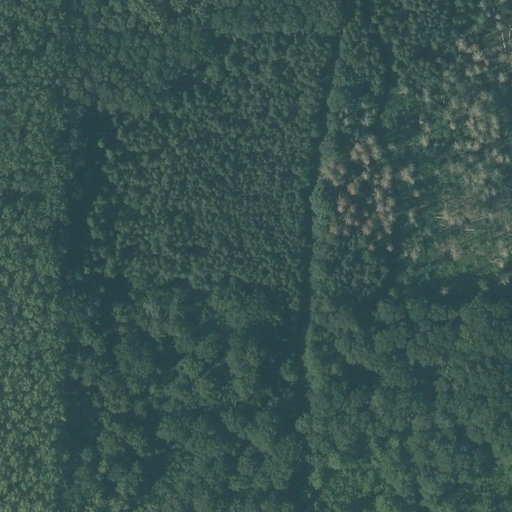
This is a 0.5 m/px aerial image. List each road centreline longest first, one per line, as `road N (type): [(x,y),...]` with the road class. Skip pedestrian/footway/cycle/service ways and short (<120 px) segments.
road 1 (unknown): [(363,0),(388,64),(377,111),(404,221),(387,291),(346,349),(356,394),(406,427),(413,484),(428,511)]
road 2 (track): [(299,511),(304,331),(338,0)]
